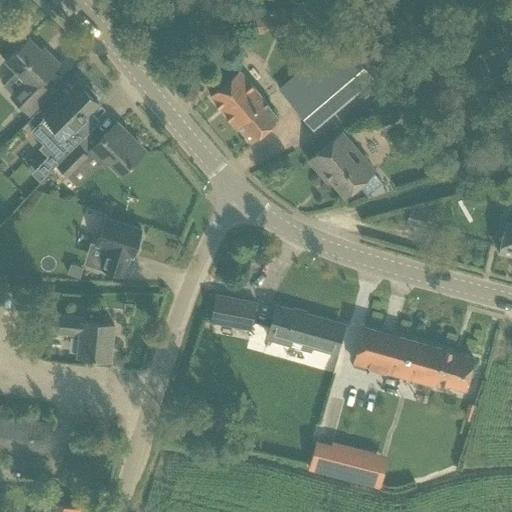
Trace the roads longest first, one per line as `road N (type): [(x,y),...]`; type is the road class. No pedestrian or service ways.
road 1 (residential): [(117,511),(188,288),(243,190)]
road 2 (tertiary): [(511,298),(332,248),(279,221),(243,190)]
road 3 (tertiary): [(243,190),(79,0)]
